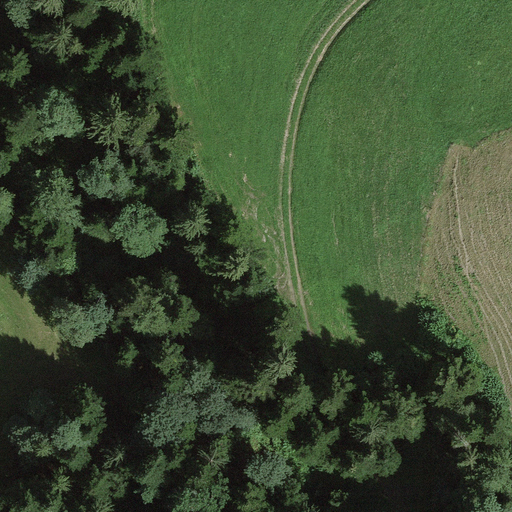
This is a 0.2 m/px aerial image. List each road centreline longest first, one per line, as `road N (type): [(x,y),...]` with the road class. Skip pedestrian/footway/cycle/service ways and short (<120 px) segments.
road 1 (track): [(390,511),(319,366),(286,218),(288,156),(306,78),(332,29),(362,0)]
road 2 (track): [(0,482),(174,511)]
